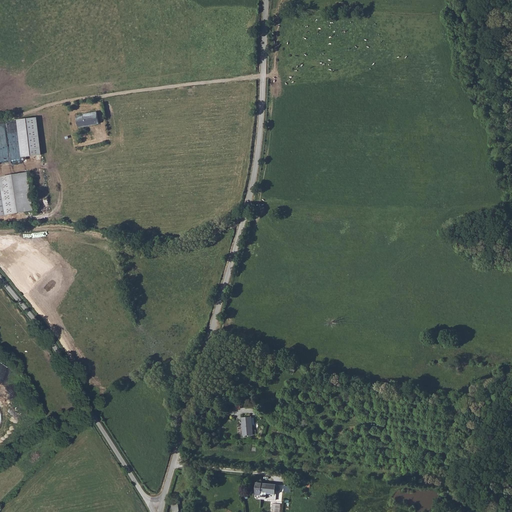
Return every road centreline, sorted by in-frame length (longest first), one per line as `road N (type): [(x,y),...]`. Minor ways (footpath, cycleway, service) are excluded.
road 1 (tertiary): [(156,511),(249,201),(267,0)]
road 2 (unclassified): [(0,276),(154,511)]
road 3 (track): [(0,115),(261,75)]
road 4 (track): [(0,233),(50,227),(150,246),(243,218)]
